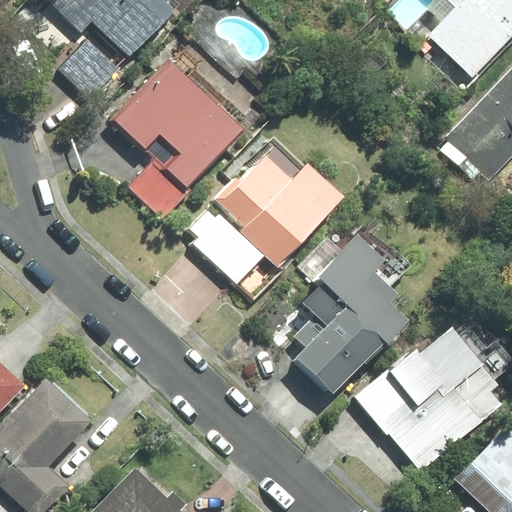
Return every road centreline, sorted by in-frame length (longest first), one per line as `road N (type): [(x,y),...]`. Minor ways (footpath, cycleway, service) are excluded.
road 1 (residential): [(46,257),(316,511)]
road 2 (residential): [(46,257),(0,106)]
